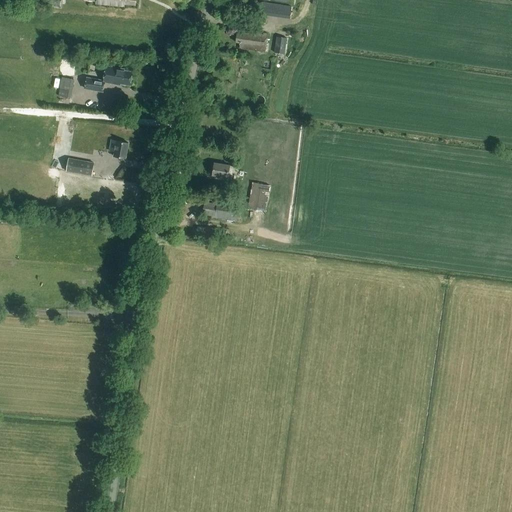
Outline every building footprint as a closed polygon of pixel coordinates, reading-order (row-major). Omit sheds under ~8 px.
[(265,52),(268,34),(243,30),(242,34),(237,33),(236,42),(240,43),(239,48),(265,52)] [(284,54),(287,38),(276,36),(274,52),(284,54)] [(130,85),(133,72),(125,71),(125,69),(106,66),(103,80),(103,81),(105,82),(116,84),(116,82),(130,85)] [(62,77),(59,96),(70,98),(73,79),(62,77)] [(103,80),(87,77),(85,88),(103,92),(105,82),(103,81),(103,80)] [(126,159),(129,144),(111,140),(110,151),(115,152),(114,156),(126,159)] [(92,176),(94,163),(69,158),(66,171),(92,176)] [(234,176),(235,175),(236,166),(215,163),(212,175),(228,178),(229,175),(234,176)] [(266,210),(270,185),(252,182),(248,207),(266,210)] [(204,202),(203,214),(216,216),(216,218),(237,221),(239,204),(219,201),(219,204),(204,202)] [(214,227),(198,226),(197,237),(213,238),(214,227)]
